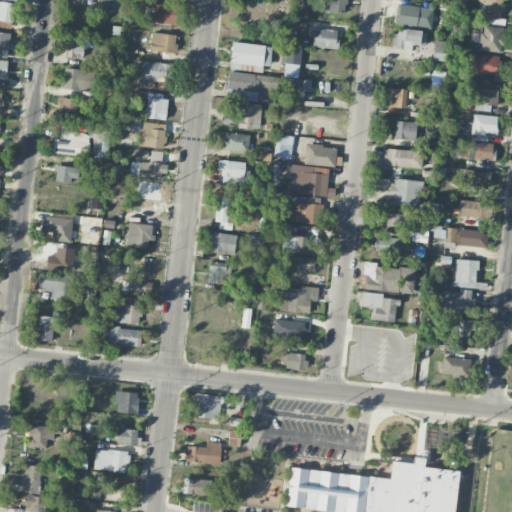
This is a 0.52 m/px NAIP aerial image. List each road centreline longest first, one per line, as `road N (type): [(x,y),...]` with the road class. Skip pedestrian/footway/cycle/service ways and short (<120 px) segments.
road 1 (residential): [(153,511),(209,0)]
road 2 (residential): [(511,411),(0,356)]
road 3 (residential): [(0,433),(46,0)]
road 4 (residential): [(331,391),(373,0)]
road 5 (residential): [(493,409),(511,234)]
